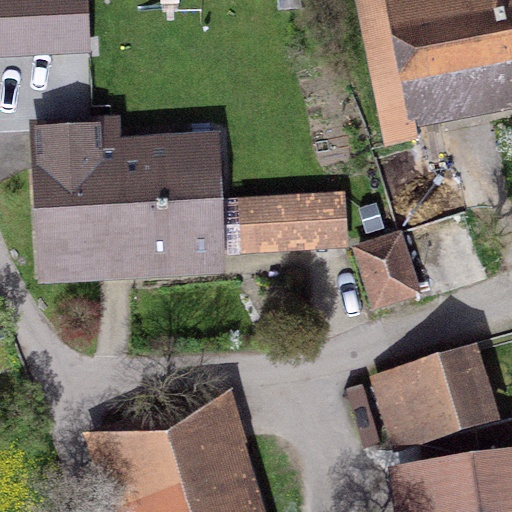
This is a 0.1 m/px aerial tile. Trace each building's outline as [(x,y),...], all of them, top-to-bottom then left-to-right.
[(91,0),(0,0),(0,43),(92,42),(91,0)] [(511,0),(353,0),(376,113),(393,110),(397,128),(408,126),(404,107),(511,85),(511,0)] [(112,127),(35,132),(44,261),(135,254),(136,264),(221,258),(214,152),(168,155),(169,165),(115,169),(112,127)] [(336,200),(248,205),(250,246),(338,242),(336,200)] [(417,294),(399,243),(364,255),(381,306),(417,294)] [(386,386),(404,436),(483,407),(465,357),(386,386)] [(229,396),(94,441),(108,483),(125,477),(136,511),(240,511),(217,441),(242,433),(229,396)] [(511,511),(511,468),(420,481),(423,511),(511,511)]
